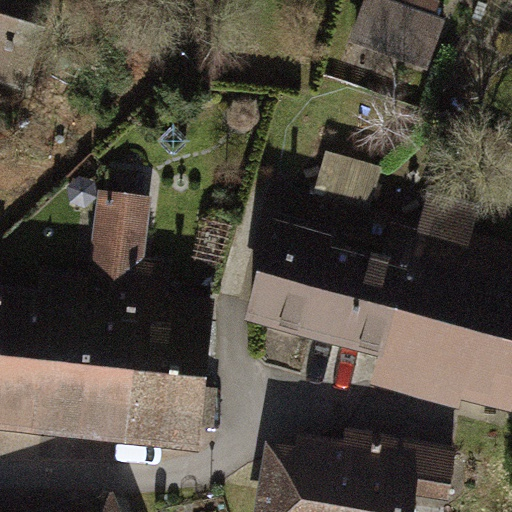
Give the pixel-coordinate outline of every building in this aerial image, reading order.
[(60,0),(0,0),(0,92),(33,102),(60,0)] [(452,29),(371,6),(355,61),(436,84),(452,29)] [(146,207),(98,202),(89,289),(53,285),(50,311),(0,305),(0,425),(195,446),(210,312),(162,307),(165,270),(140,268),(146,207)] [(422,258),(296,227),(270,334),(409,368),(400,400),(511,427),(511,250),(429,230),(422,258)] [(301,461),(270,456),(261,511),(417,511),(418,508),(443,511),(451,511),(461,455),(345,437),(343,449),(304,443),(301,461)] [(103,511),(99,500),(65,511),(103,511)]
